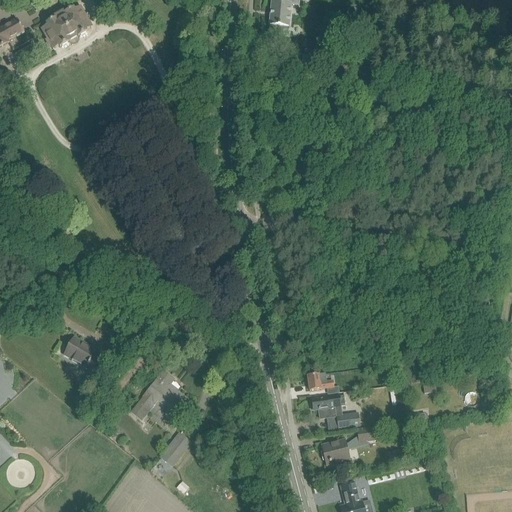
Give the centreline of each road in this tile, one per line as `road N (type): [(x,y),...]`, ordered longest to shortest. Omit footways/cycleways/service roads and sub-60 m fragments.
road 1 (unclassified): [(243,225),(314,206),(371,145),(412,117),(465,99),(511,99)]
road 2 (unclassified): [(263,346),(216,343),(0,247)]
road 3 (secondary): [(243,225),(229,146),(231,0)]
road 4 (secondary): [(305,511),(263,346)]
road 5 (secondary): [(263,346),(243,225)]
